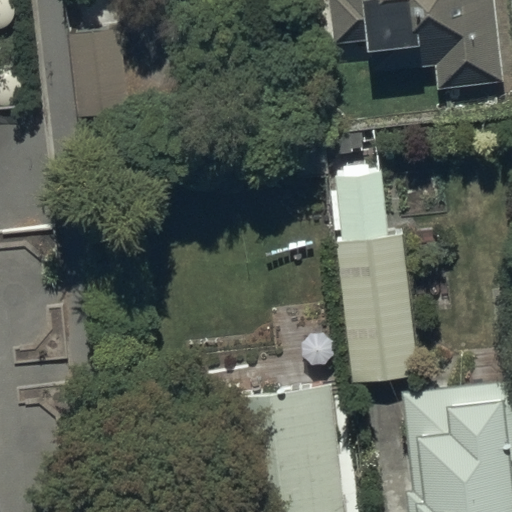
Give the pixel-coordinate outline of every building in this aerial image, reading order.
[(504,70),(497,0),(332,0),(335,31),(368,28),(371,61),(439,54),(441,75),(504,70)] [(122,19),(70,25),(79,108),(132,102),(122,19)] [(388,175),(335,179),(348,368),(420,363),(411,219),(391,221),(388,175)] [(212,378),(225,511),(349,511),(334,365),(322,367),(320,347),(270,352),(272,371),(212,378)] [(511,511),(511,366),(405,377),(414,475),(406,475),(408,505),(426,504),(426,511),(511,511)]
